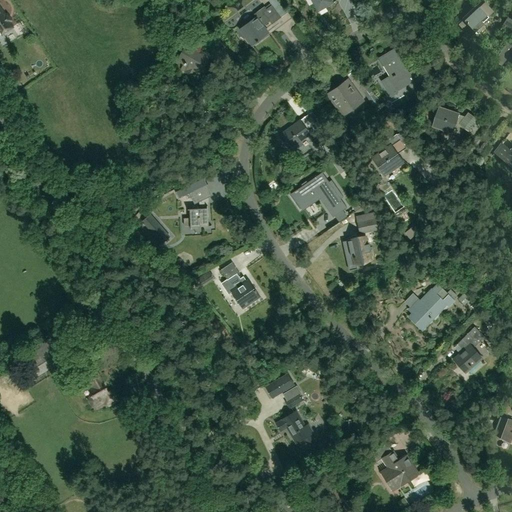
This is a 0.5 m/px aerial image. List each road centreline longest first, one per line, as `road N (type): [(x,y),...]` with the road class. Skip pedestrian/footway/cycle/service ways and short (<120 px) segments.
road 1 (residential): [(474,502),(421,414),(311,299),(272,244),(243,168),(253,127),(277,93),(410,7)]
road 2 (unclassified): [(225,511),(0,113)]
road 3 (residential): [(511,107),(456,62),(410,7)]
